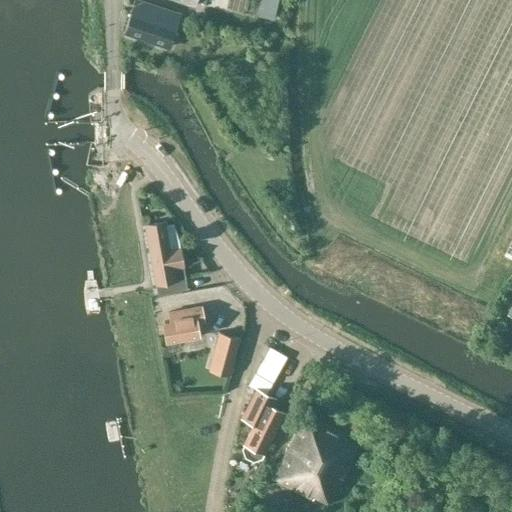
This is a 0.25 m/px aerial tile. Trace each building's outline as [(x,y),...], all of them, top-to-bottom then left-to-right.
[(135,0),(125,33),(143,40),(143,43),(154,47),(155,45),(168,49),(180,15),(135,0)] [(262,0),(261,7),(277,11),(279,0),(262,0)] [(145,225),(156,286),(158,295),(188,290),(184,268),(180,246),(174,224),(167,225),(166,221),(145,225)] [(167,342),(198,336),(195,317),(202,315),(200,306),(169,312),(170,321),(163,322),(167,342)] [(219,332),(209,370),(228,375),(238,337),(219,332)] [(259,367),(255,374),(258,375),(272,383),(286,357),(269,347),(259,367)] [(261,457),(263,453),(283,413),(265,404),(269,396),(256,389),(242,419),(253,425),(244,444),(245,444),(243,448),(245,455),(253,459),(261,457)] [(360,440),(305,412),(271,479),(312,499),(313,498),(328,505),(328,504),(330,504),(360,442),(359,441),(360,440)]
